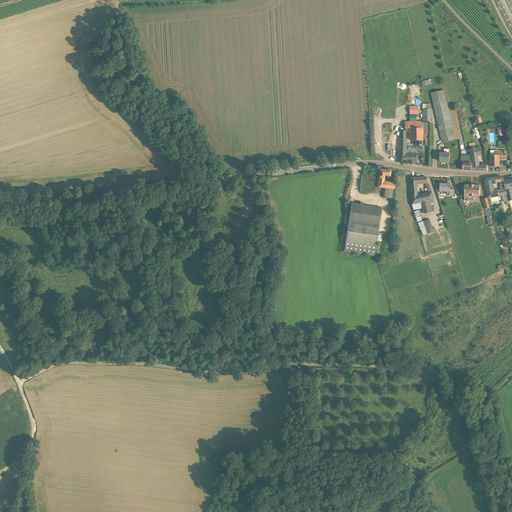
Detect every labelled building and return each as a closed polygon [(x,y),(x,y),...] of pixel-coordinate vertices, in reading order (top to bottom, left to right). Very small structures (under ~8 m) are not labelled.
[(443,142),(455,140),(444,90),(431,93),(443,142)] [(423,121),(432,121),(432,109),(423,109),(423,121)] [(406,131),(406,133),(412,133),(411,141),(416,140),(423,140),(423,128),(423,122),(412,122),(406,122),(406,128),(406,131)] [(416,146),(417,146),(426,146),(426,143),(427,143),(427,139),(426,139),(426,135),(427,134),(427,128),(426,127),(426,122),(423,122),(423,128),(423,140),(416,140),(416,146)] [(477,137),(477,139),(480,138),(480,136),(479,136),(477,127),(477,128),(474,128),(475,130),(473,131),(472,133),(473,136),(476,135),(477,137)] [(401,162),(412,162),(418,162),(417,153),(416,148),(408,148),(408,150),(407,150),(406,133),(406,131),(401,131),(401,155),(401,162)] [(471,150),(473,171),(488,171),(486,164),(486,163),(482,163),(482,165),(479,165),(478,157),(482,156),(479,148),(471,150)] [(444,153),(440,153),(440,162),(449,162),(449,149),(444,149),(444,153)] [(491,155),(491,166),(491,167),(500,166),(499,166),(499,160),(507,160),(507,151),(499,151),(499,150),(490,150),(491,155)] [(391,171),(380,170),(378,187),(383,188),(382,198),(393,199),(394,193),(395,183),(384,182),(385,175),(390,176),(391,171)] [(434,203),(432,194),(427,195),(417,196),(416,184),(426,184),(428,184),(427,177),(411,178),(413,205),(412,205),(414,210),(422,208),(422,211),(425,214),(431,212),(432,208),(431,204),(434,203)] [(506,205),(510,204),(509,202),(504,181),(503,177),(495,178),(496,183),(497,185),(500,184),(502,190),(498,190),(499,196),(502,195),(504,202),(505,202),(506,205)] [(495,178),(492,178),(485,179),(488,198),(499,196),(498,190),(494,191),(493,183),(496,183),(495,178)] [(454,189),(453,189),(450,189),(450,184),(440,184),(440,191),(447,191),(447,195),(454,196),(454,189)] [(462,188),(462,189),(463,189),(463,190),(464,191),(465,191),(464,201),(472,201),(473,201),(474,200),(475,199),(475,196),(479,196),(480,185),(474,185),(470,185),(465,185),(465,186),(464,186),(463,186),(463,187),(463,188),(462,188)] [(344,252),(374,256),(381,208),(351,203),(344,252)] [(433,232),(429,219),(423,221),(427,234),(433,232)]
